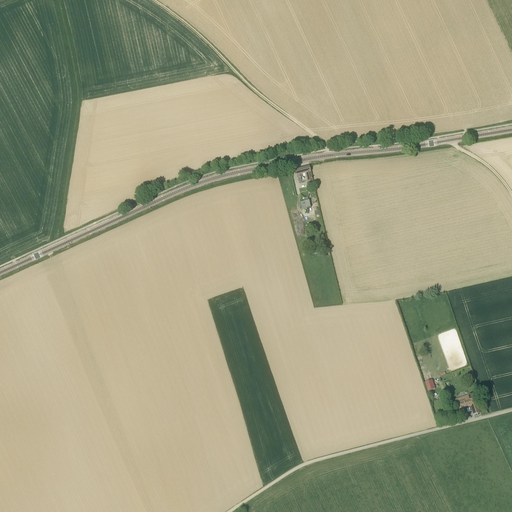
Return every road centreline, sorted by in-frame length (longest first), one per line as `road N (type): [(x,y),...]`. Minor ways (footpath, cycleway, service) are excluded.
road 1 (tertiary): [(0,272),(216,177),(511,130)]
road 2 (unclassified): [(228,511),(333,454),(511,410)]
road 3 (track): [(153,0),(333,155)]
